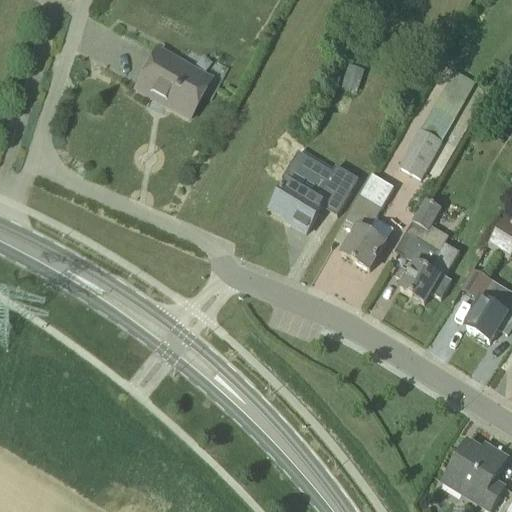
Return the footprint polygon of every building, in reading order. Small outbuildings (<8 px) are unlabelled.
[(189,122),(198,105),(211,82),(156,53),(135,94),(189,122)] [(357,95),(365,73),(349,68),(342,90),(357,95)] [(445,91),(420,133),(441,144),(476,85),(455,74),(445,91)] [(420,182),(441,144),(420,133),(399,171),(420,182)] [(306,237),(317,219),(324,207),(339,216),(357,186),(334,172),(317,199),(289,182),(270,212),(291,225),(290,227),(306,237)] [(349,219),(360,226),(341,257),(369,273),(386,245),(368,234),(394,192),(373,179),(349,219)] [(406,236),(416,241),(404,261),(415,267),(399,293),(424,307),(430,297),(438,302),(448,286),(442,283),(459,255),(445,247),(440,254),(422,244),(441,212),(426,202),(406,236)] [(508,260),(511,253),(511,225),(504,221),(488,248),(508,260)] [(507,338),(511,329),(511,313),(509,312),(506,317),(495,310),(505,294),(482,280),(471,297),(481,303),(473,315),(476,317),(467,333),(478,339),(477,341),(485,346),(486,345),(489,346),(494,338),(495,339),(498,335),(497,334),(498,333),(507,338)] [(441,485),(485,511),(492,511),(506,491),(495,484),(508,461),(491,451),(488,457),(466,444),(441,485)]
